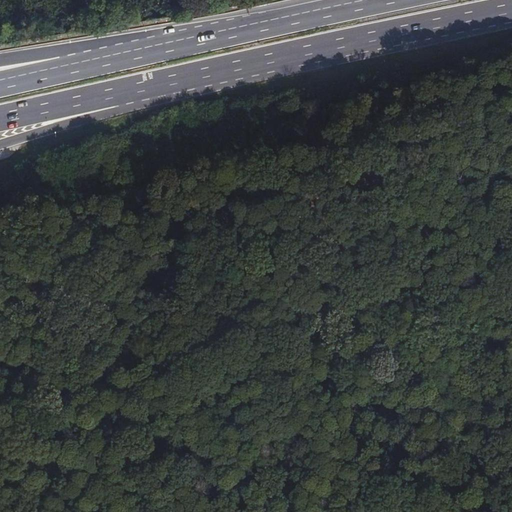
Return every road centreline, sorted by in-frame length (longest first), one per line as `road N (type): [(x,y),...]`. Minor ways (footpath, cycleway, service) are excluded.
road 1 (motorway): [(117,92),(511,11)]
road 2 (motorway): [(401,0),(66,69)]
road 3 (motorway): [(0,142),(104,114),(117,92)]
